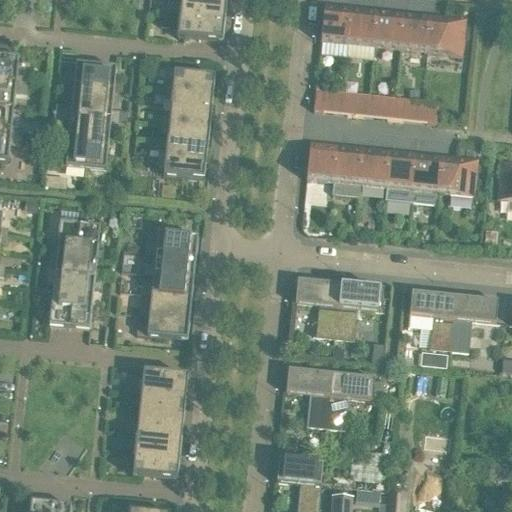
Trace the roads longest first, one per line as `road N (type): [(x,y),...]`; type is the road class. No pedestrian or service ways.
road 1 (residential): [(253,511),(278,254)]
road 2 (residential): [(237,60),(19,37)]
road 3 (residential): [(0,349),(207,367)]
road 4 (residential): [(192,498),(0,478)]
road 5 (residential): [(237,60),(221,246)]
road 6 (residential): [(451,146),(292,130)]
road 7 (residential): [(207,367),(192,498)]
road 8 (residential): [(292,130),(306,0)]
road 9 (residential): [(278,254),(292,130)]
road 10 (residential): [(221,246),(207,367)]
